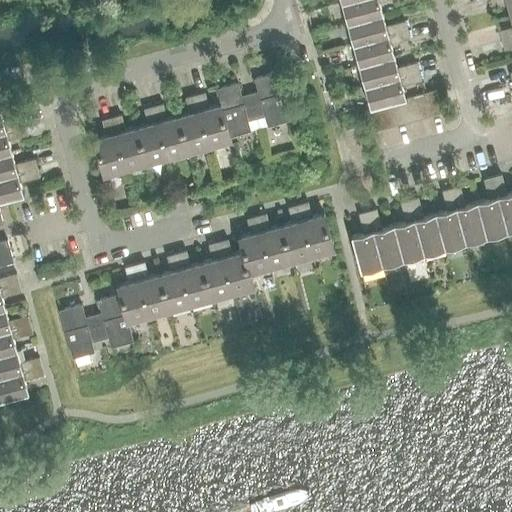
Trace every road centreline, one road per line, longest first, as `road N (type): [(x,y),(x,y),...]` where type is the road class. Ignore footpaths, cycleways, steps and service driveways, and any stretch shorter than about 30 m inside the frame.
road 1 (residential): [(179,229),(101,251),(65,100),(78,84),(291,26),(284,0)]
road 2 (residential): [(476,135),(439,0)]
